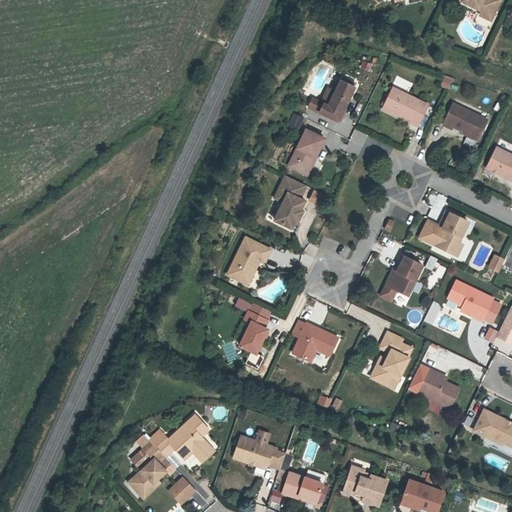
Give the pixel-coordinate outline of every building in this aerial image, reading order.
[(458,0),(482,11),(493,16),(500,0),(458,0)] [(493,16),(482,11),(480,15),(491,20),(493,16)] [(452,49),(455,41),(446,38),(443,46),(452,49)] [(439,86),(448,89),(453,78),(444,74),(439,86)] [(355,83),(343,78),(342,81),(353,87),(355,83)] [(338,122),(354,88),(353,87),(342,81),(341,81),(328,106),(324,104),(320,113),(338,122)] [(393,88),(384,107),(397,113),(411,120),(410,122),(417,126),(428,105),(393,88)] [(487,120),(453,104),(443,124),(451,128),(452,125),(478,138),(487,120)] [(397,113),(384,107),(382,110),(395,117),(397,113)] [(287,126),(297,129),(302,116),(291,113),(287,126)] [(306,130),(289,166),(304,174),(313,156),(315,157),(324,139),(306,130)] [(511,180),(511,155),(496,148),(487,168),(511,180)] [(307,175),(315,157),(313,156),(304,174),(307,175)] [(300,199),(306,186),(286,176),(279,190),(282,191),(278,200),(283,202),(274,220),(291,229),(296,220),(298,221),(303,211),(301,210),(305,202),(300,199)] [(459,242),(468,223),(446,212),(439,226),(436,228),(427,224),(420,238),(453,254),(459,242)] [(390,231),(394,222),(389,220),(385,229),(390,231)] [(245,283),(257,259),(259,260),(264,263),(271,250),(246,238),(227,275),(245,283)] [(457,255),(463,244),(459,242),(453,254),(457,255)] [(493,253),(487,267),(498,272),(505,259),(493,253)] [(432,270),(437,258),(430,255),(424,267),(432,270)] [(397,272),(390,287),(408,295),(422,266),(404,257),(397,272)] [(247,284),(259,260),(257,259),(245,283),(247,284)] [(390,287),(397,272),(393,270),(386,285),(390,287)] [(482,320),(492,299),(456,281),(448,298),(463,305),(461,310),(482,320)] [(256,354),(268,329),(264,328),(268,321),(249,311),(245,319),(251,322),(240,346),(256,354)] [(306,325),(298,321),(291,334),(300,338),(293,353),(309,361),(312,354),(315,353),(316,349),(330,356),(338,338),(307,324),(306,325)] [(494,336),(497,329),(492,327),(488,334),(494,336)] [(401,375),(409,358),(407,357),(412,348),(400,343),(402,339),(388,332),(380,348),(390,353),(387,360),(383,367),(381,365),(375,379),(391,387),(398,374),(401,375)] [(223,345),(226,359),(235,357),(232,343),(223,345)] [(371,378),(375,379),(381,365),(383,367),(387,360),(381,357),(371,378)] [(430,369),(418,393),(449,408),(459,389),(445,382),(435,377),(437,373),(430,369)] [(445,382),(447,378),(437,373),(435,377),(445,382)] [(398,374),(391,387),(394,389),(401,375),(398,374)] [(323,397),(321,404),(327,407),(330,400),(323,397)] [(335,397),(331,406),(339,409),(343,400),(335,397)] [(484,410),(474,430),(486,436),(488,432),(496,436),(495,438),(503,442),(511,446),(511,426),(503,422),(504,420),(484,410)] [(160,431),(149,441),(150,443),(164,457),(174,448),(180,448),(180,454),(185,459),(193,452),(197,456),(209,445),(201,437),(198,434),(206,427),(195,415),(168,440),(160,431)] [(201,437),(208,430),(206,427),(198,434),(201,437)] [(488,432),(486,436),(502,444),(503,442),(495,438),(496,436),(488,432)] [(148,442),(143,436),(138,440),(143,446),(148,442)] [(267,464),(280,469),(285,454),(275,451),(276,448),(241,436),(233,457),(248,463),(249,461),(254,462),(257,461),(267,464)] [(164,457),(150,443),(138,454),(145,463),(139,468),(141,471),(128,482),(140,495),(156,480),(165,472),(157,463),(164,457)] [(209,445),(197,456),(202,462),(214,451),(209,445)] [(145,463),(138,454),(131,460),(139,468),(145,463)] [(286,454),(281,469),(287,471),(292,456),(286,454)] [(164,457),(157,463),(165,472),(168,475),(175,469),(164,457)] [(379,506),(387,481),(363,472),(364,470),(353,466),(345,489),(364,495),(363,500),(379,506)] [(323,484),(326,475),(308,469),(305,478),(323,484)] [(317,501),(323,484),(305,478),(289,473),(283,493),(298,498),(299,495),(317,501)] [(435,484),(437,476),(429,473),(426,481),(435,484)] [(176,484),(187,497),(194,491),(183,478),(176,484)] [(143,498),(159,483),(156,480),(140,495),(143,498)] [(434,511),(437,511),(444,492),(410,480),(403,498),(414,502),(413,507),(420,510),(421,507),(434,511)] [(187,497),(176,484),(168,491),(180,504),(187,497)] [(363,500),(364,495),(345,489),(343,493),(363,500)] [(317,501),(299,495),(298,498),(316,504),(317,501)] [(414,502),(403,498),(401,503),(413,507),(414,502)] [(204,511),(220,511),(224,508),(215,500),(204,511)]
